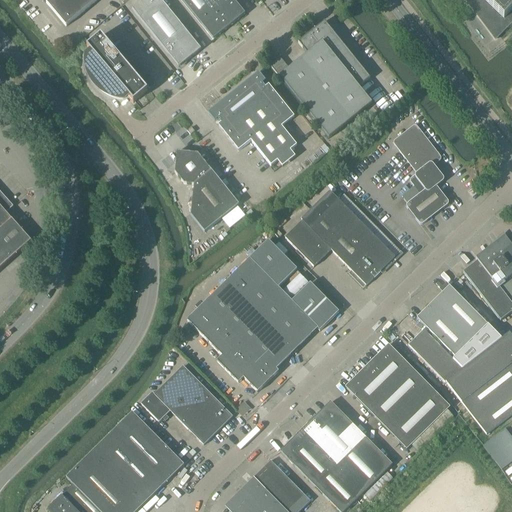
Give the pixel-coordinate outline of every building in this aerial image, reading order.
[(50,0),(46,4),(66,28),(98,0),(50,0)] [(200,51),(159,0),(143,0),(131,10),(178,68),(200,51)] [(180,0),(200,25),(231,0),(180,0)] [(232,0),(231,0),(200,25),(213,41),(245,15),(232,0)] [(511,0),(464,0),(495,40),(511,22),(511,0)] [(324,23),(315,30),(298,44),(307,56),(289,70),(280,58),(270,67),(329,140),(372,106),(358,89),(370,80),(331,31),(324,23)] [(93,56),(88,60),(88,62),(88,65),(88,67),(89,70),(89,72),(90,74),(91,77),(92,79),(93,81),(94,83),(95,85),(97,87),(99,89),(101,91),(102,93),(104,94),(106,95),(109,97),(111,98),(113,98),(115,99),(118,100),(120,100),(122,100),(127,97),(133,104),(147,93),(114,53),(116,52),(110,46),(109,47),(100,37),(86,49),(93,56)] [(271,167),(277,162),(282,168),(295,158),(290,152),(296,147),(281,128),(294,118),(268,86),(265,89),(262,85),(265,82),(258,74),(245,84),(208,114),(214,123),(218,120),(221,124),(218,127),(238,152),(251,142),(271,167)] [(443,179),(433,167),(440,162),(440,161),(441,160),(441,159),(440,158),(417,128),(416,128),(416,127),(415,127),(414,127),(413,127),(394,142),(393,143),(393,144),(393,145),(394,146),(416,175),(411,179),(410,180),(410,181),(410,182),(410,183),(410,184),(419,196),(407,205),(407,206),(406,206),(406,207),(406,208),(406,209),(407,210),(418,225),(419,225),(419,226),(420,226),(421,226),(422,226),(423,225),(447,207),(447,206),(448,206),(448,205),(448,204),(448,203),(447,202),(436,188),(442,183),(443,183),(443,182),(443,181),(443,180),(443,179)] [(175,163),(174,174),(184,185),(193,186),(190,216),(204,234),(239,206),(198,155),(187,154),(177,153),(175,163)] [(0,269),(31,243),(5,214),(13,208),(0,193),(0,269)] [(302,223),(285,239),(313,268),(330,252),(365,287),(400,253),(344,196),(338,202),(330,193),(301,221),(302,223)] [(463,274),(449,288),(501,340),(509,334),(500,323),(511,313),(511,249),(504,239),(475,261),(477,263),(463,274)] [(222,357),(216,363),(238,384),(243,379),(257,394),(278,373),(276,371),(317,330),(319,333),(338,314),(310,285),(291,303),(278,289),(296,271),(268,242),(186,322),(222,357)] [(425,309),(426,310),(416,320),(455,359),(453,361),(423,331),(408,347),(445,384),(486,436),(511,416),(511,338),(509,334),(501,340),(449,288),(427,309),(426,308),(425,309)] [(345,389),(402,447),(407,452),(411,447),(419,455),(454,420),(447,412),(450,409),(388,346),(345,389)] [(170,413),(203,447),(232,418),(183,368),(154,396),(152,394),(140,405),(159,424),(163,420),(164,421),(167,418),(166,417),(170,413)] [(235,411),(242,418),(250,410),(243,403),(235,411)] [(392,466),(330,403),(280,453),(337,511),(345,511),(363,495),(370,503),(393,480),(386,472),(392,466)] [(137,511),(184,466),(132,413),(66,479),(73,486),(64,494),(60,490),(57,494),(60,498),(47,511),(48,511),(137,511)] [(511,437),(505,429),(484,446),(503,470),(511,462),(511,437)] [(300,511),(310,503),(270,462),(259,474),(225,508),(228,511),(300,511)]
